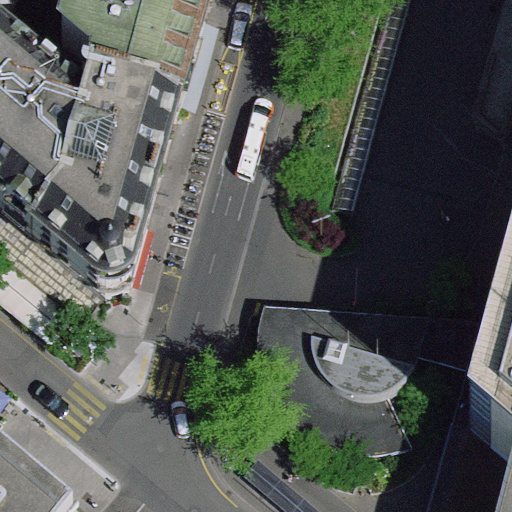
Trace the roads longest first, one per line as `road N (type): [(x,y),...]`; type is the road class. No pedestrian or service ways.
road 1 (tertiary): [(154,473),(286,0)]
road 2 (residential): [(154,473),(0,346)]
